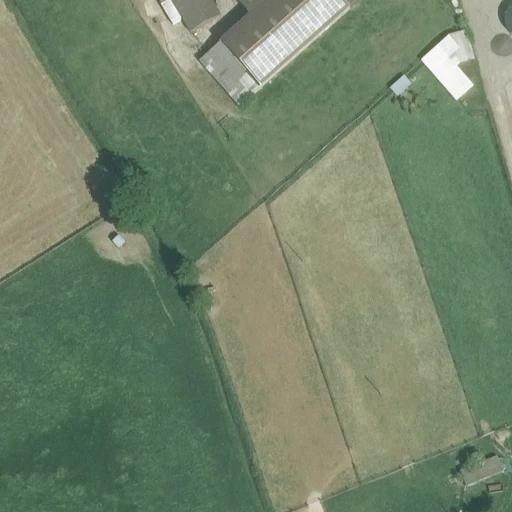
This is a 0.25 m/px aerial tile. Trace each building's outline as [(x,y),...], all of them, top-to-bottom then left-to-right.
[(221,18),(210,0),(170,0),(191,35),(221,18)] [(341,0),(235,0),(251,18),(200,63),(240,108),(351,10),(341,0)] [(341,0),(351,10),(361,0),(341,0)] [(511,30),(511,9),(502,16),(511,30)] [(498,458),(461,472),(467,487),(504,472),(498,458)]
